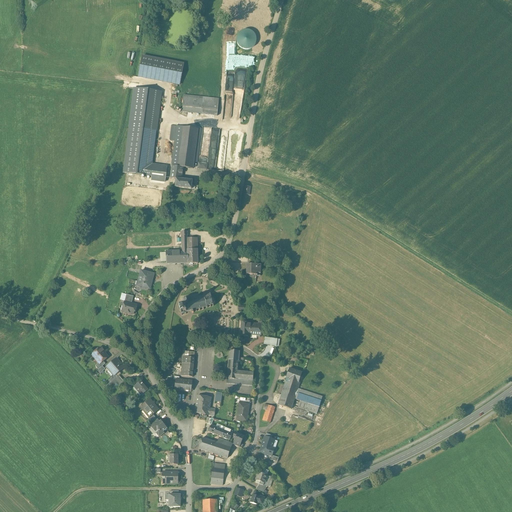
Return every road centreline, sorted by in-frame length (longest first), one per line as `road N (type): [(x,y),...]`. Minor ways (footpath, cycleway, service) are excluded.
road 1 (unclassified): [(281,0),(225,249),(171,285),(141,320)]
road 2 (primary): [(278,511),(416,450),(511,391)]
road 3 (residential): [(203,344),(240,346),(253,356),(257,426),(233,487),(187,488)]
road 4 (track): [(187,488),(83,489),(55,511)]
